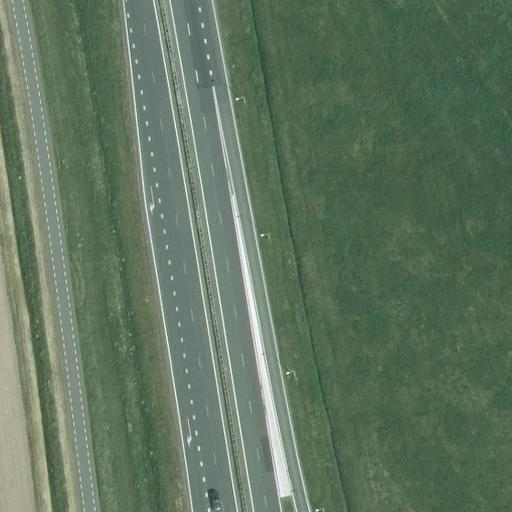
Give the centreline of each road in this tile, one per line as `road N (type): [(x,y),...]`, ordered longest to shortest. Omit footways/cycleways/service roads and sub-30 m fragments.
road 1 (trunk): [(138,0),(220,511)]
road 2 (unclassified): [(89,511),(16,0)]
road 3 (trunk): [(302,511),(265,327),(198,86)]
road 4 (trunk): [(266,511),(198,86)]
